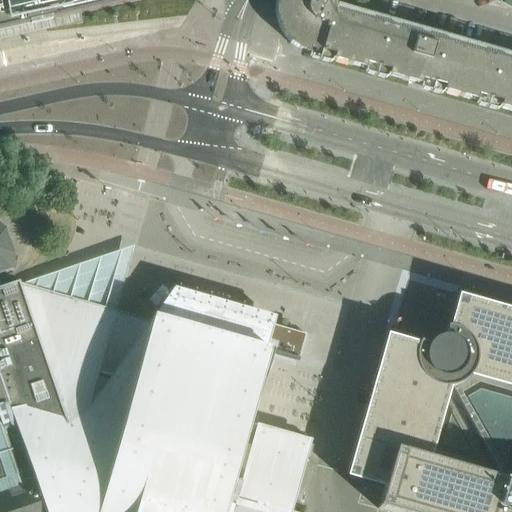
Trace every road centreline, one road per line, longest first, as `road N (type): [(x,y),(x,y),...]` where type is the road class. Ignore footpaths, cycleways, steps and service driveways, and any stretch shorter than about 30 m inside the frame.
road 1 (tertiary): [(206,154),(511,238)]
road 2 (tertiary): [(511,187),(230,112)]
road 3 (tertiary): [(0,131),(63,129),(206,154)]
road 4 (tertiary): [(201,104),(89,90),(0,109)]
